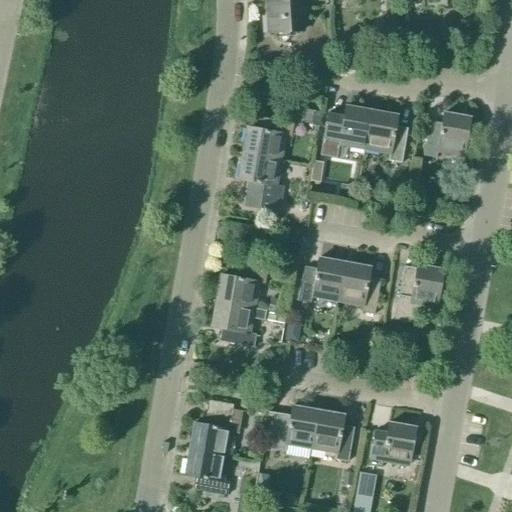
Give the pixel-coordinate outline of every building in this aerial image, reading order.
[(264,0),(266,35),(300,33),(298,0),(264,0)] [(364,149),(371,112),(345,107),(343,118),(327,115),(320,156),(336,159),(339,145),(364,149)] [(320,127),(322,113),(304,110),(302,124),(320,127)] [(371,112),(364,149),(389,154),(388,161),(400,164),(407,129),(395,127),(397,117),(371,112)] [(463,157),(470,119),(443,114),(441,125),(429,123),(423,157),(436,159),(437,152),(463,157)] [(241,154),(279,161),(284,136),(291,137),(293,125),(259,118),(257,130),(246,129),(241,154)] [(275,187),(279,161),(241,154),(237,180),(247,182),(243,207),(277,213),(282,188),(275,187)] [(337,302),(344,264),(318,259),(316,270),(304,268),(297,302),(310,304),(312,297),(337,302)] [(344,264),(337,302),(362,306),(361,313),(373,316),(380,281),(368,279),(370,268),(344,264)] [(215,302),(253,309),(257,283),(265,285),(267,272),(233,266),(230,278),(220,276),(215,302)] [(436,309),(443,271),(416,266),(414,277),(402,274),(394,321),(416,325),(419,305),(436,309)] [(248,334),(253,309),(215,302),(210,328),(221,330),(219,342),(253,348),(256,335),(248,334)] [(311,449),(317,411),(291,407),(289,417),(278,415),(272,449),(284,451),(286,444),(311,449)] [(229,418),(238,420),(239,413),(230,411),(229,418)] [(317,411),(311,449),(336,453),(335,460),(347,463),(353,429),(341,427),(343,416),(317,411)] [(240,420),(238,420),(229,418),(206,414),(204,426),(193,424),(188,450),(226,457),(231,431),(238,433),(240,420)] [(408,466),(415,429),(388,424),(386,434),(374,432),(368,466),(380,469),(382,462),(408,466)] [(222,482),(226,457),(188,450),(184,476),(194,478),(192,490),(227,496),(229,483),(222,482)] [(358,511),(361,511),(371,506),(364,493),(352,500),(358,511)]
